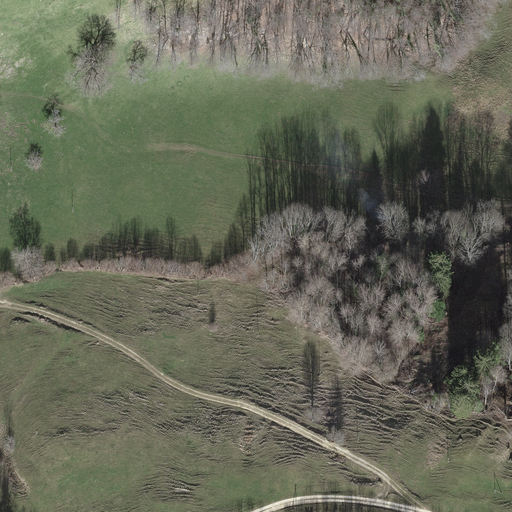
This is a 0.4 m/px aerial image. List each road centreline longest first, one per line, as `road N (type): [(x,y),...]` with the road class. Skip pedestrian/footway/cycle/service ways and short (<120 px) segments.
road 1 (track): [(0,102),(53,107),(104,139),(137,148),(194,150),(511,204)]
road 2 (track): [(0,303),(66,321),(177,388),(317,440),(374,470),(423,511)]
road 3 (track): [(411,511),(335,500),(258,511)]
